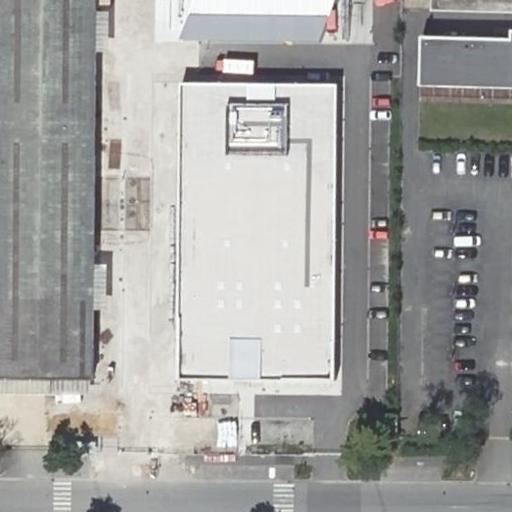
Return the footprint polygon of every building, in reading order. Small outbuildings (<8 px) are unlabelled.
[(97,51),(97,10),(97,0),(0,0),(0,378),(94,379),(94,309),(95,264),(95,163),(96,121),(97,51)] [(171,0),(170,42),(202,42),(202,0),(171,0)] [(511,10),(511,0),(436,0),(437,9),(511,10)] [(511,36),(424,34),(422,84),(511,86),(511,36)] [(338,83),(181,82),(179,382),(335,384),(338,83)] [(109,264),(95,264),(94,309),(109,309),(109,264)] [(0,378),(0,392),(94,394),(94,379),(0,378)] [(379,437),(398,436),(398,415),(379,414),(379,437)]
